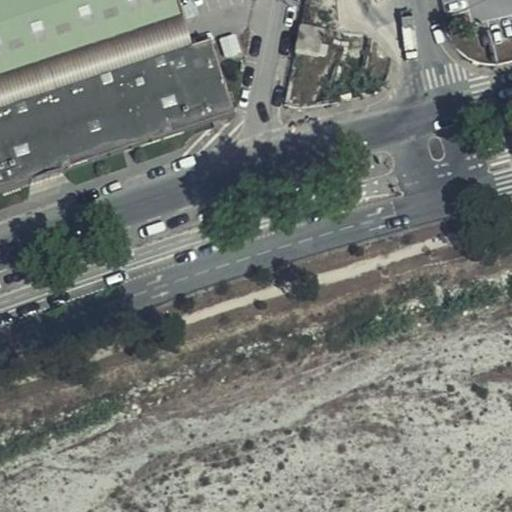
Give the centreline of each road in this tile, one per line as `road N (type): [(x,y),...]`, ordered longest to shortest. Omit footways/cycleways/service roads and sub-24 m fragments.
road 1 (tertiary): [(0,343),(211,269),(511,181)]
road 2 (tertiary): [(511,99),(246,170)]
road 3 (tertiary): [(246,170),(0,253)]
road 4 (residential): [(279,0),(262,127),(246,170)]
